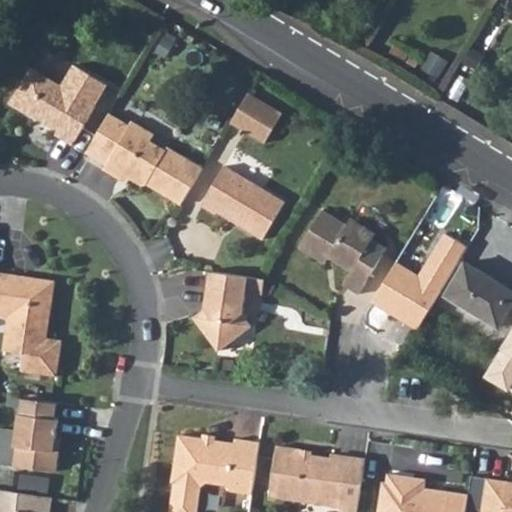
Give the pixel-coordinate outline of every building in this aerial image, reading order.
[(12,105),(57,133),(54,136),(68,145),(71,141),(73,142),(94,107),(93,107),(103,91),(69,69),(58,87),(32,71),(12,105)] [(281,117),(247,97),(230,124),(264,146),(281,117)] [(181,206),(203,170),(167,148),(165,152),(150,143),(154,136),(132,123),(130,127),(109,115),(85,154),(106,167),(103,171),(119,181),(123,175),(141,186),(147,186),(181,206)] [(201,207),(216,216),(218,213),(263,241),(285,205),(225,168),(201,207)] [(343,285),(358,294),(386,249),(368,238),(366,228),(351,219),(347,225),(322,210),(299,248),(325,264),(328,258),(351,272),(343,285)] [(397,263),(373,303),(415,329),(464,247),(443,234),(418,275),(397,263)] [(446,295),(499,326),(511,303),(511,290),(465,263),(446,295)] [(248,278),(211,272),(204,310),(193,318),(216,351),(250,328),(242,316),(246,293),(263,296),(265,281),(248,278)] [(20,372),(55,377),(61,341),(45,339),(53,283),(0,274),(0,315),(7,316),(2,351),(22,354),(20,372)] [(511,329),(483,379),(508,392),(511,385),(511,329)] [(24,398),(22,415),(19,415),(17,431),(0,429),(0,464),(56,473),(58,453),(54,452),(58,421),(56,420),(58,403),(24,398)] [(253,494),(260,442),(235,439),(235,443),(179,434),(172,482),(175,483),(170,511),(197,511),(201,487),(207,483),(226,485),(231,491),(253,494)] [(350,511),(358,511),(366,462),(331,456),(330,461),(301,457),(301,452),(278,449),(271,497),(339,508),(339,510),(350,511)] [(413,488),(413,481),(388,477),(387,485),(382,484),(378,511),(467,511),(470,496),(425,490),(413,488)] [(482,511),(511,511),(511,483),(487,480),(482,511)] [(413,488),(425,490),(426,482),(413,481),(413,488)] [(0,511),(50,511),(52,498),(0,489),(0,511)]
